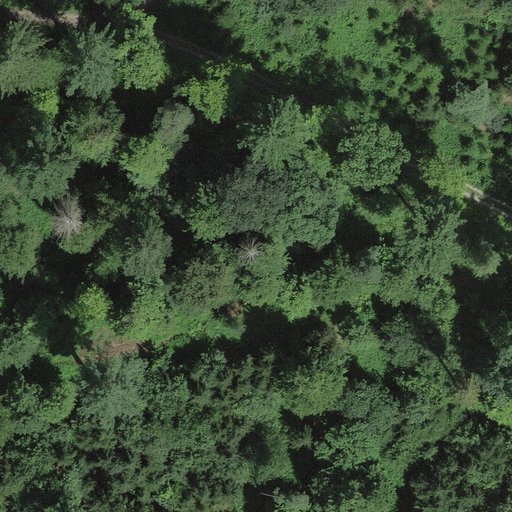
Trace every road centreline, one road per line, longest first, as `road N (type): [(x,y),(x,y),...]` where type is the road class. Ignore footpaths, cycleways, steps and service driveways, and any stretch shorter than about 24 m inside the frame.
road 1 (track): [(511,195),(155,9)]
road 2 (track): [(0,3),(155,9),(163,0)]
